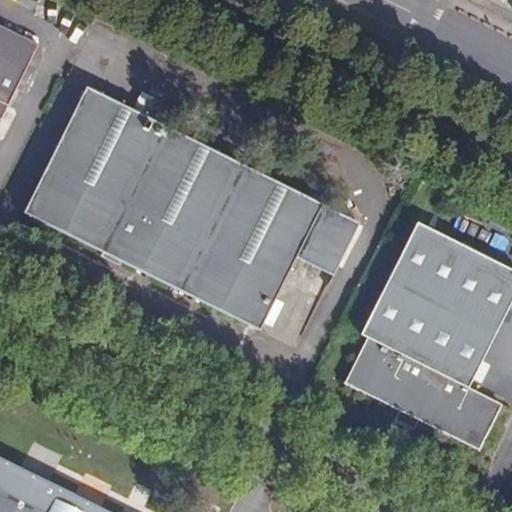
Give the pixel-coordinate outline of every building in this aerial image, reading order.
[(0,115),(34,46),(0,28),(0,115)] [(293,259),(319,207),(84,90),(21,215),(257,332),(293,259)] [(356,226),(319,207),(293,259),(330,277),(356,226)] [(511,295),(511,273),(412,224),(356,336),(365,341),(344,384),(480,451),(503,406),(466,388),(511,295)] [(111,511),(0,456),(0,511),(111,511)]
